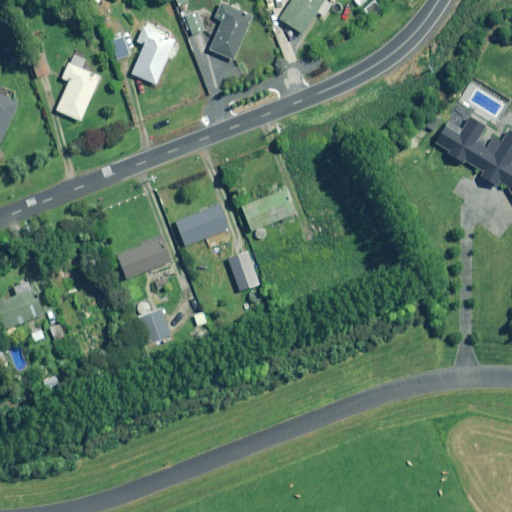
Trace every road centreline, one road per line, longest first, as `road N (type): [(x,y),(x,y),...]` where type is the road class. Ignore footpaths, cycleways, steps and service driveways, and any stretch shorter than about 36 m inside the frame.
road 1 (residential): [(0,219),(354,78),(399,49),(439,0)]
road 2 (residential): [(69,511),(393,390),(511,377)]
